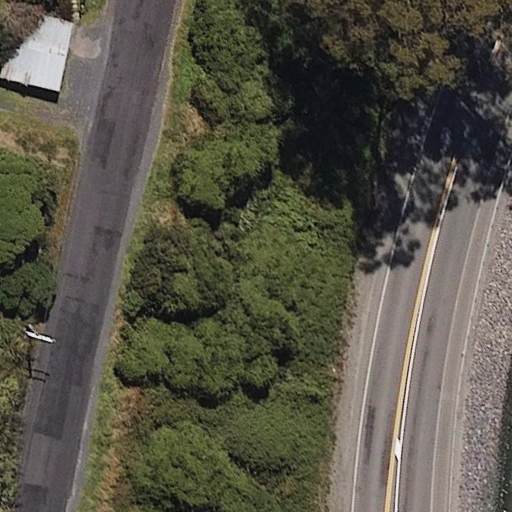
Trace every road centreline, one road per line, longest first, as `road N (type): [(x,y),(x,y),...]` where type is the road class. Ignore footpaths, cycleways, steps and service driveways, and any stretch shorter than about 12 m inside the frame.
road 1 (residential): [(41,511),(154,0)]
road 2 (trunk): [(511,14),(453,162),(414,309),(384,511)]
